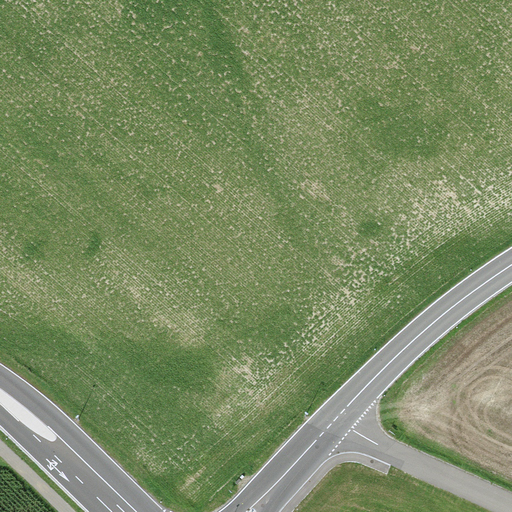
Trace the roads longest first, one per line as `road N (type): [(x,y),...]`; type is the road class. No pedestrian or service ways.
road 1 (tertiary): [(338,417),(426,330),(511,265)]
road 2 (unclassified): [(338,417),(378,444),(511,504)]
road 3 (secondary): [(117,511),(0,402)]
road 4 (tertiary): [(260,511),(338,417)]
